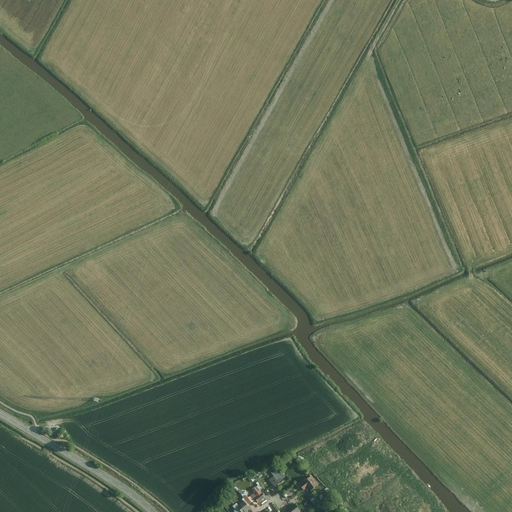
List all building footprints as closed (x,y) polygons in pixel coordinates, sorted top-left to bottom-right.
[(273,477),(268,480),(273,488),(282,482),(279,477),(282,475),(278,469),(271,473),(273,477)] [(316,487),(310,477),(298,486),(302,492),(307,489),(309,492),(316,487)] [(264,498),(260,494),(254,499),(258,503),(264,498)] [(246,511),(249,510),(242,501),(236,505),(238,507),(232,511),(233,511),(242,511),(244,511),(246,511)] [(301,511),(295,503),(285,510),(286,511),(301,511)]
